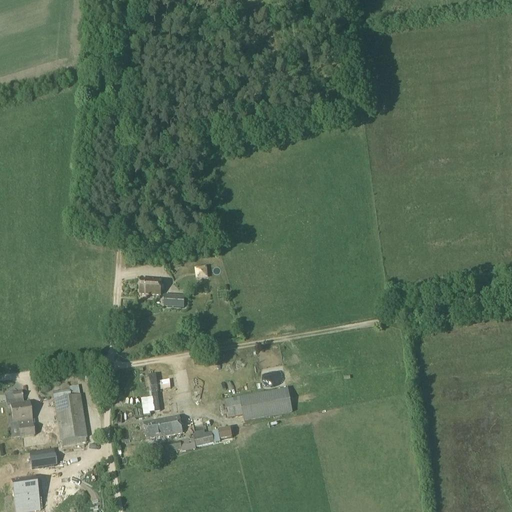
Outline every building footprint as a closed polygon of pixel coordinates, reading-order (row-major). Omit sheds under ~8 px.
[(140,296),(160,297),(162,281),(141,280),(140,296)] [(165,310),(183,311),(184,294),(166,293),(165,310)] [(78,372),(64,375),(65,380),(79,377),(78,372)] [(239,398),(243,416),(244,423),(292,414),(288,390),(239,398)] [(17,423),(17,424),(32,422),(29,403),(23,404),(21,392),(12,394),(14,405),(10,405),(13,424),(17,423)] [(162,404),(161,396),(155,396),(156,413),(164,412),(170,412),(169,404),(162,404)] [(54,401),(61,448),(86,444),(86,439),(80,397),(54,401)] [(243,416),(239,398),(224,401),(228,419),(243,416)] [(147,440),(158,438),(161,438),(161,439),(183,435),(180,418),(155,422),(155,423),(144,425),(147,440)] [(53,419),(32,422),(17,424),(19,439),(34,437),(55,433),(53,419)] [(233,425),(221,426),(221,437),(233,437),(233,425)] [(194,434),(195,437),(193,438),(196,449),(214,445),(211,434),(204,435),(204,431),(194,434)] [(55,433),(34,437),(35,443),(56,440),(55,433)] [(182,451),(180,443),(163,446),(164,454),(182,451)] [(52,455),(28,459),(29,471),(54,467),(52,455)] [(11,485),(9,485),(12,502),(14,501),(15,511),(35,511),(33,498),(35,498),(33,482),(31,482),(11,485)]
